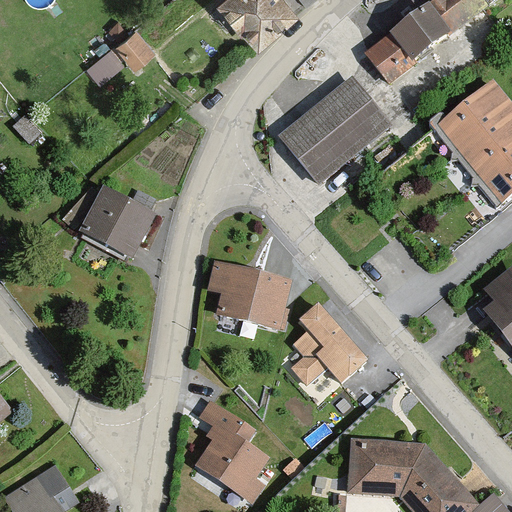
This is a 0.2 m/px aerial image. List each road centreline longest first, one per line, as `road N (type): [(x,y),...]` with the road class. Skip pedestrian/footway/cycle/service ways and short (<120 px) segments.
road 1 (residential): [(511,468),(268,195),(213,161)]
road 2 (residential): [(153,457),(187,241),(213,161)]
road 3 (residential): [(213,161),(262,78),(344,0)]
road 4 (residential): [(0,322),(94,430),(153,457)]
